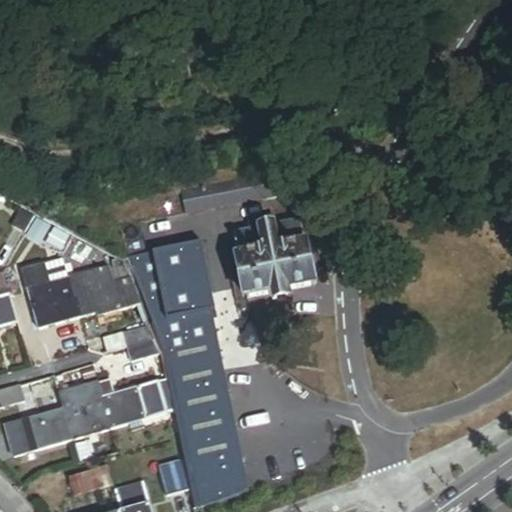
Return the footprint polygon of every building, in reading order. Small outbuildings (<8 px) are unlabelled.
[(289,194),(284,171),(178,196),(183,219),(289,194)] [(36,217),(23,210),(12,230),(25,237),(36,217)] [(287,292),(309,285),(295,221),(272,227),(271,217),(244,224),(246,233),(230,237),(244,301),(267,296),(271,303),(288,300),(287,292)] [(212,310),(198,245),(149,256),(163,320),(208,310),(212,310)] [(163,320),(149,256),(125,261),(150,323),(163,320)] [(98,320),(141,310),(123,268),(70,281),(81,321),(97,317),(98,320)] [(0,276),(0,292),(9,290),(5,275),(0,276)] [(39,332),(81,321),(70,281),(28,293),(39,332)] [(0,329),(18,324),(11,297),(0,300),(0,329)] [(207,511),(249,497),(208,310),(163,320),(150,323),(164,357),(197,511),(207,511)] [(124,337),(127,351),(154,343),(149,329),(124,337)] [(124,337),(104,342),(108,356),(127,351),(124,337)] [(154,343),(127,351),(131,365),(159,357),(154,343)] [(103,401),(115,398),(111,383),(99,387),(103,401)] [(174,415),(165,384),(138,391),(147,422),(174,415)] [(73,443),(112,432),(103,401),(99,387),(99,385),(59,396),(64,412),(73,443)] [(0,411),(25,404),(20,388),(0,393),(0,411)] [(103,401),(112,432),(131,427),(144,423),(147,422),(138,391),(115,398),(103,401)] [(39,452),(73,443),(64,412),(31,421),(39,452)] [(144,423),(131,427),(132,432),(145,428),(144,423)] [(167,499),(190,493),(183,464),(160,470),(167,499)] [(113,485),(108,469),(71,480),(76,496),(113,485)] [(120,511),(132,511),(150,507),(144,485),(115,494),(120,511)]
